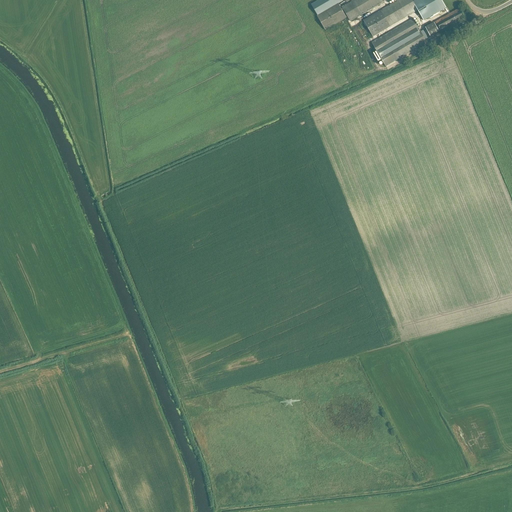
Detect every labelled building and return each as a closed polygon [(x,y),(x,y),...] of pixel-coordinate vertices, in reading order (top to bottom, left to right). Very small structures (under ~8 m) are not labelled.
[(318,0),(311,5),(318,16),(338,3),(339,3),(344,0),(318,0)] [(342,9),(339,3),(338,3),(318,16),(317,16),(326,31),(347,18),(346,17),(348,17),(351,22),(387,0),(353,0),(342,7),(343,9),(342,9)] [(397,0),(363,20),(373,37),(419,10),(414,2),(412,0),(397,0)] [(417,0),(414,2),(419,10),(425,21),(447,8),(442,0),(417,0)] [(440,31),(460,19),(465,17),(460,8),(435,22),(440,31)] [(382,60),(386,67),(427,42),(414,19),(372,43),(377,52),(374,54),(379,62),(382,60)] [(434,23),(426,27),(430,36),(439,31),(434,23)]
